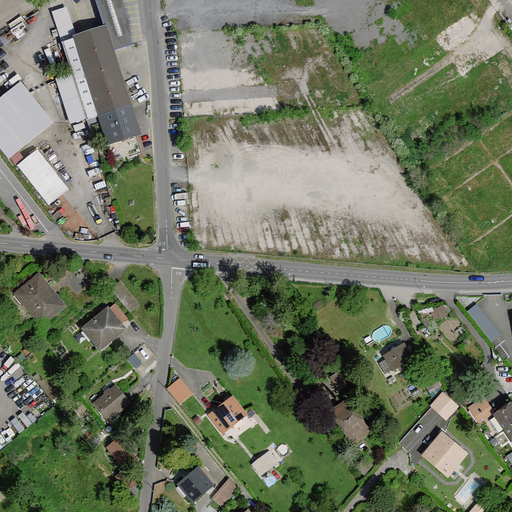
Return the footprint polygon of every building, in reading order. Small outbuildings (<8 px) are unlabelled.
[(95,0),(105,28),(112,51),(132,45),(129,21),(121,0),(95,0)] [(145,155),(112,51),(105,28),(76,37),(66,7),(53,11),(72,72),(86,118),(87,120),(98,117),(108,148),(110,147),(115,161),(127,158),(128,161),(145,155)] [(47,33),(18,49),(29,68),(57,52),(47,33)] [(86,118),(72,72),(55,77),(69,123),(86,118)] [(54,125),(21,84),(0,100),(0,147),(10,160),(12,159),(16,166),(18,165),(49,206),(69,190),(37,150),(25,159),(20,152),(54,125)] [(259,98),(255,98),(255,110),(277,109),(276,97),(263,97),(264,106),(259,106),(259,98)] [(215,100),(193,101),(194,114),(215,114),(215,100)] [(0,188),(15,175),(4,163),(0,166),(0,188)] [(65,305),(39,273),(15,293),(41,325),(65,305)] [(120,281),(111,288),(130,312),(140,305),(120,281)] [(494,342),(503,335),(480,303),(470,310),(494,342)] [(109,307),(83,328),(101,349),(126,328),(109,307)] [(404,345),(385,356),(393,370),(412,359),(404,345)] [(443,387),(433,369),(421,376),(430,394),(443,387)] [(341,370),(330,378),(340,391),(350,384),(341,370)] [(190,393),(179,379),(168,389),(179,402),(190,393)] [(47,382),(41,387),(52,401),(58,396),(47,382)] [(126,398),(116,386),(96,402),(109,419),(130,402),(126,398)] [(457,407),(443,395),(433,406),(447,419),(457,407)] [(245,415),(233,399),(216,412),(229,428),(245,415)] [(480,426),(494,416),(483,400),(469,410),(480,426)] [(366,426),(349,402),(333,414),(349,438),(366,426)] [(511,403),(495,415),(506,430),(511,425),(511,403)] [(90,429),(83,435),(90,443),(96,437),(90,429)] [(443,434),(424,456),(448,476),(466,454),(443,434)] [(124,451),(115,453),(116,463),(126,461),(124,451)] [(270,452),(254,465),(262,475),(278,462),(270,452)] [(199,469),(179,485),(194,502),(213,486),(199,469)] [(230,479),(213,500),(223,508),(238,489),(230,479)] [(487,511),(489,510),(480,503),(472,511),(487,511)]
